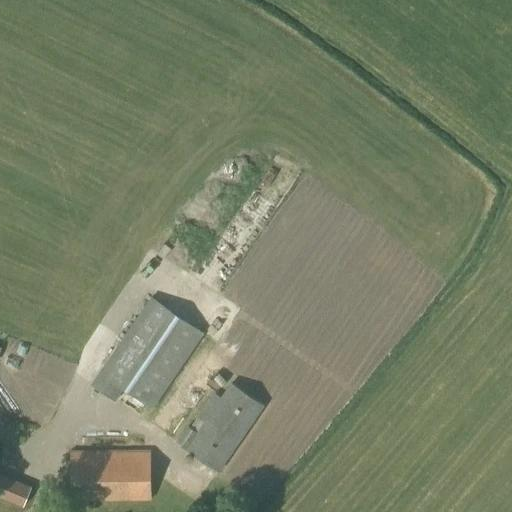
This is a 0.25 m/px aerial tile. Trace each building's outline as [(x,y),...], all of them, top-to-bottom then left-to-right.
[(153,409),(204,333),(150,297),(91,386),(114,402),(123,389),(153,409)] [(198,371),(179,398),(193,408),(211,382),(198,371)] [(265,406),(230,383),(221,397),(213,392),(189,427),(187,426),(175,443),(185,450),(218,473),(265,406)] [(71,501),(151,500),(150,451),(70,452),(71,501)] [(0,497),(8,479),(0,475),(0,497)]
